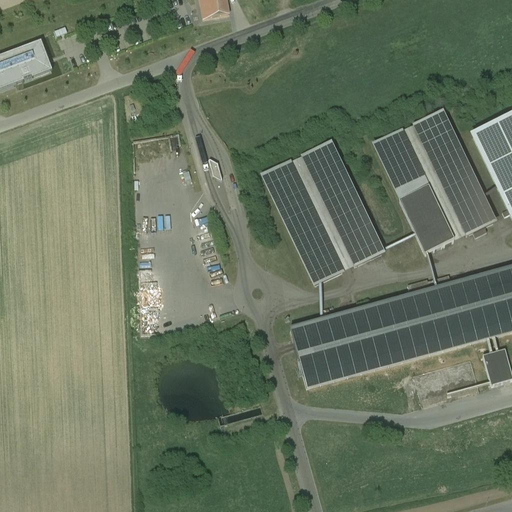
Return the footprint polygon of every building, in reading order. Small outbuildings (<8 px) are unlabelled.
[(225,0),(198,0),(202,22),(229,17),(225,0)] [(0,94),(52,75),(48,64),(41,45),(0,59),(0,94)] [(448,116),(377,149),(430,261),(500,228),(448,116)] [(511,120),(472,140),(511,223),(511,120)] [(336,148),(266,182),(319,290),(388,256),(336,148)] [(511,272),(290,334),(306,392),(511,335),(511,272)] [(428,284),(410,287),(412,293),(418,292),(419,295),(430,293),(428,284)] [(511,379),(505,354),(482,360),(491,391),(511,385),(511,379)]
